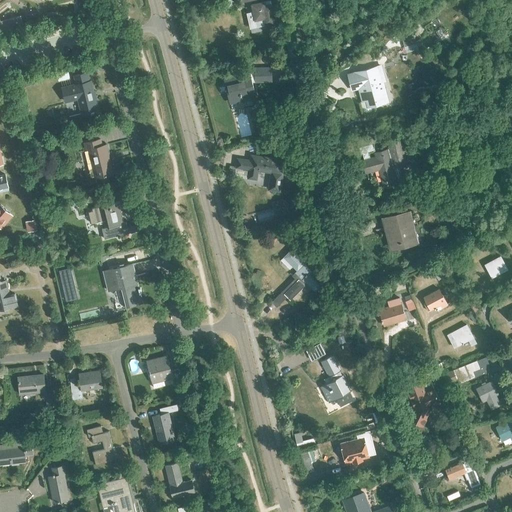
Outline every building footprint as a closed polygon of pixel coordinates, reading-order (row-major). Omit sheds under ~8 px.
[(251,5),(256,27),(275,22),(270,0),(251,5)] [(248,64),(254,63),(253,56),(246,58),(248,64)] [(381,90),(384,89),(382,82),(385,81),(380,66),(348,75),(352,90),(359,88),(360,94),(364,93),(366,100),(360,102),(363,112),(366,113),(372,112),(373,109),(372,105),(377,104),(376,103),(377,100),(383,99),(381,90)] [(255,82),(271,82),(271,68),(255,68),(255,72),(250,73),(224,79),(229,102),(238,100),(239,102),(249,99),(249,98),(256,97),(252,83),(255,82)] [(90,81),(89,81),(87,73),(74,76),(76,84),(62,88),(66,102),(78,99),(82,114),(97,110),(90,81)] [(392,168),(407,164),(400,136),(387,139),(389,149),(375,152),(373,143),(359,147),(361,154),(362,154),(364,160),(362,160),(366,173),(379,169),(383,183),(395,179),(392,168)] [(106,145),(102,146),(100,139),(84,143),(85,150),(88,149),(96,178),(113,173),(106,145)] [(282,173),(281,173),(283,160),(251,155),(250,161),(238,159),(236,167),(249,169),(248,178),(256,179),(257,170),(271,172),(269,189),(279,191),(282,173)] [(292,197),(277,201),(282,220),(297,216),(292,197)] [(126,223),(125,223),(120,203),(120,202),(93,208),(93,210),(89,211),(92,223),(106,220),(108,227),(102,228),(104,238),(128,233),(126,223)] [(0,205),(0,224),(9,213),(0,205)] [(383,219),(391,248),(416,242),(408,212),(383,219)] [(315,292),(321,285),(309,274),(312,271),(305,264),(306,263),(292,249),(283,257),(297,271),(293,274),(296,277),(272,302),(277,307),(287,297),(290,300),(305,286),(304,284),(305,283),(315,292)] [(494,276),(507,269),(500,257),(485,265),(488,271),(491,269),(494,276)] [(137,276),(136,276),(132,264),(103,271),(108,291),(125,286),(130,305),(142,302),(140,293),(142,292),(141,287),(139,288),(138,283),(139,283),(137,276)] [(0,276),(0,310),(12,308),(18,306),(15,294),(9,295),(6,280),(1,281),(0,276)] [(443,308),(448,305),(439,289),(424,297),(427,303),(430,302),(433,308),(441,304),(443,308)] [(401,303),(400,303),(399,298),(387,302),(389,307),(376,311),(378,318),(381,317),(383,325),(396,322),(395,319),(405,316),(401,303)] [(461,344),(473,338),(466,325),(451,333),(454,339),(457,338),(461,344)] [(343,373),(342,374),(340,370),(341,369),(333,354),(321,360),(330,376),(332,380),(320,386),(328,403),(352,390),(343,373)] [(178,369),(171,371),(167,355),(146,361),(152,383),(173,378),(174,385),(182,383),(178,369)] [(457,380),(458,383),(475,377),(473,372),(481,369),(478,360),(443,374),(447,384),(457,380)] [(82,390),(103,386),(100,370),(79,374),(80,383),(77,383),(76,378),(70,379),(73,399),(83,398),(82,390)] [(405,420),(414,439),(423,435),(427,427),(420,423),(424,415),(422,414),(423,413),(420,405),(437,398),(429,378),(432,377),(429,371),(413,378),(415,383),(412,384),(412,385),(407,388),(414,407),(408,419),(405,420)] [(18,377),(20,394),(45,391),(43,374),(18,377)] [(477,388),(483,401),(497,394),(491,381),(477,388)] [(45,394),(47,408),(55,407),(53,393),(45,394)] [(153,417),(160,443),(175,439),(168,413),(178,410),(176,404),(160,409),(161,414),(153,417)] [(511,440),(511,424),(510,421),(496,428),(502,440),(510,436),(511,440)] [(109,431),(103,433),(101,426),(87,430),(89,437),(92,436),(94,443),(103,440),(105,449),(93,452),(96,464),(113,460),(111,452),(114,451),(109,431)] [(358,438),(340,443),(341,444),(346,463),(357,460),(357,461),(363,460),(363,458),(369,456),(370,456),(366,443),(373,441),(370,431),(357,434),(358,438)] [(25,456),(32,455),(31,442),(22,442),(22,443),(0,445),(0,464),(25,461),(25,456)] [(175,456),(177,461),(189,458),(188,453),(175,456)] [(444,466),(449,478),(470,470),(465,458),(444,466)] [(165,466),(172,494),(184,490),(177,463),(165,466)] [(49,476),(54,502),(69,499),(64,474),(66,474),(65,465),(52,468),(54,475),(49,476)] [(126,477),(97,483),(100,495),(109,493),(113,511),(115,511),(119,511),(134,511),(132,504),(131,504),(130,500),(128,500),(127,496),(130,496),(126,477)] [(388,511),(386,507),(370,511),(367,502),(345,509),(346,511),(388,511)]
